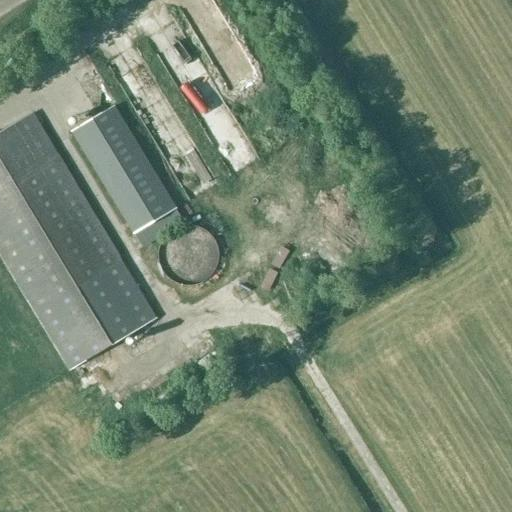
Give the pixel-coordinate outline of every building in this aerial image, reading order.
[(157,32),(160,43),(176,38),(173,28),(157,32)] [(228,175),(251,162),(188,46),(165,58),(228,175)] [(190,188),(206,178),(142,77),(126,88),(190,188)] [(185,223),(176,209),(115,107),(73,133),(134,234),(135,234),(143,248),(171,232),(185,223)] [(0,255),(69,371),(121,340),(156,318),(33,113),(0,133),(0,255)] [(312,171),(334,159),(326,143),(303,154),(312,171)] [(307,204),(344,182),(337,171),(301,193),(307,204)] [(204,214),(222,207),(217,192),(198,198),(204,214)] [(217,266),(219,256),(217,247),(213,238),(206,232),(198,227),(189,226),(179,227),(171,232),(164,238),(160,247),(158,256),(160,266),(164,274),(171,281),(179,285),(189,287),(198,285),(206,281),(213,274),(217,266)]
